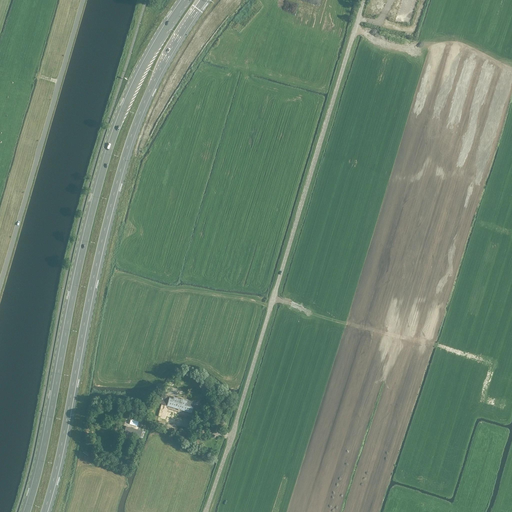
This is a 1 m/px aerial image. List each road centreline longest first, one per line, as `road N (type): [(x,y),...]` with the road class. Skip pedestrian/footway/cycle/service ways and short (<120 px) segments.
road 1 (primary): [(44,511),(126,149),(160,68),(204,0)]
road 2 (primary): [(185,0),(142,70),(107,155),(27,511)]
road 3 (unclassified): [(205,511),(365,0)]
road 4 (unclassified): [(0,285),(82,0)]
road 5 (track): [(411,353),(366,328),(272,300)]
